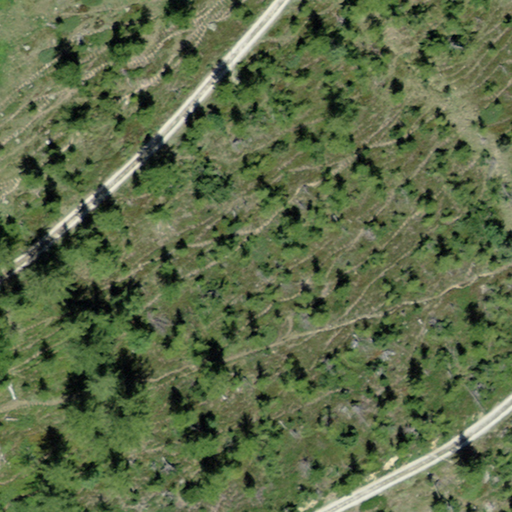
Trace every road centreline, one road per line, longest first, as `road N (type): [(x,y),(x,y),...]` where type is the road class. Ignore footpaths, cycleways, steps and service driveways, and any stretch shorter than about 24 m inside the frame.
road 1 (track): [(0,260),(206,77),(266,0)]
road 2 (track): [(511,387),(457,432),(309,511)]
